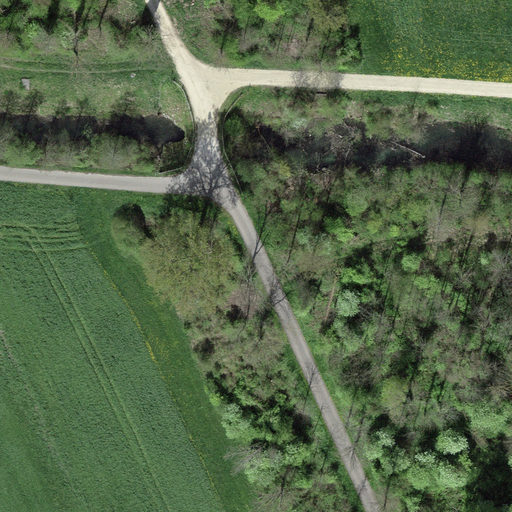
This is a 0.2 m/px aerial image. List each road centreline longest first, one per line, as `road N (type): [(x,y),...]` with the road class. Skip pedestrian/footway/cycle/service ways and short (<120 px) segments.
road 1 (track): [(369,511),(220,195)]
road 2 (track): [(199,84),(511,101)]
road 3 (track): [(0,179),(220,195)]
